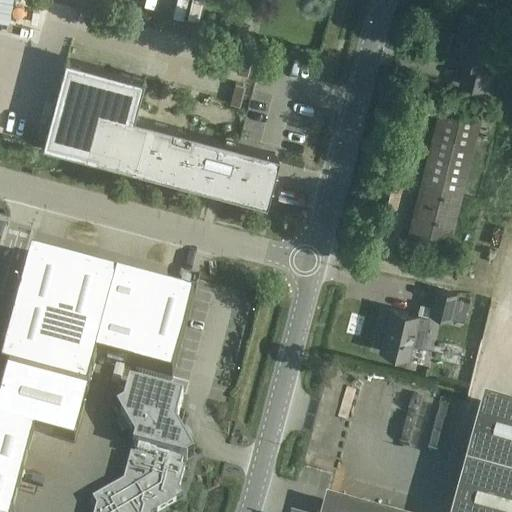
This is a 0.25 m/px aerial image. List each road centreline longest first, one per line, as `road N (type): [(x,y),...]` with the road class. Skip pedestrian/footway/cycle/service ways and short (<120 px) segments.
road 1 (unclassified): [(313,264),(0,182)]
road 2 (unclassified): [(387,0),(313,264)]
road 3 (unclassified): [(313,264),(246,511)]
